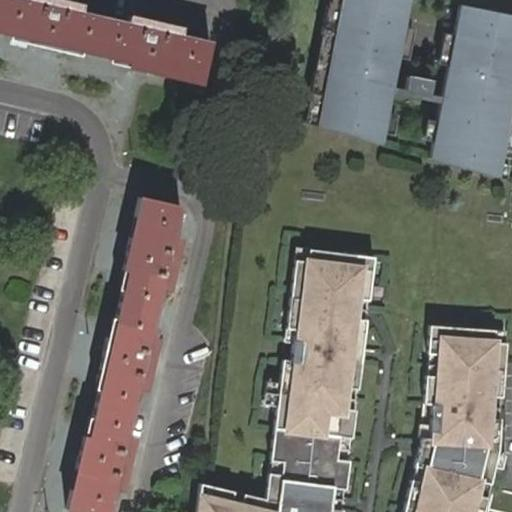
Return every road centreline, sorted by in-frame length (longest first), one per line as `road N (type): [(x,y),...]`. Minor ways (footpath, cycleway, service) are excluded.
road 1 (residential): [(23,511),(103,176)]
road 2 (residential): [(140,511),(210,200)]
road 3 (residential): [(210,200),(227,3),(213,0)]
road 4 (residential): [(103,176),(108,147),(97,124),(0,93)]
